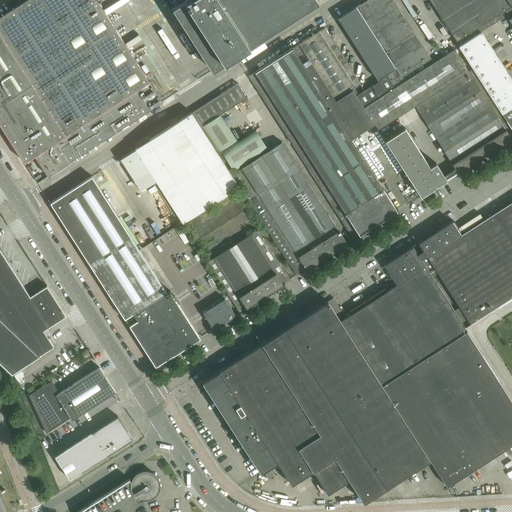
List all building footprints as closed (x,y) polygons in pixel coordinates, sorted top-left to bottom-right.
[(25,0),(0,16),(0,124),(24,162),(34,155),(48,176),(163,103),(96,0),(25,0)] [(319,2),(317,0),(167,0),(212,71),(319,2)] [(430,58),(393,0),(366,0),(356,7),(357,8),(395,69),(395,70),(386,75),(387,77),(394,88),(404,81),(402,77),(430,58)] [(511,0),(429,0),(459,46),(481,32),(506,15),(511,11),(511,0)] [(395,69),(357,8),(356,7),(338,18),(377,80),(395,69)] [(298,44),(299,44),(335,100),(352,89),(360,84),(324,28),(319,31),(298,44)] [(511,80),(481,32),(459,46),(459,47),(473,69),(496,106),(502,114),(507,122),(511,130),(511,80)] [(138,58),(149,54),(146,44),(135,48),(138,58)] [(397,211),(351,139),(357,135),(356,134),(335,100),(299,44),(292,48),(279,57),(255,72),(249,77),(353,239),(359,235),(360,236),(397,211)] [(415,106),(468,71),(454,50),(433,63),(433,62),(404,81),(394,88),(364,107),(373,123),(378,129),(389,122),(415,106)] [(511,130),(507,122),(502,114),(496,106),(473,69),(469,72),(468,71),(415,106),(458,173),(511,137),(511,130)] [(356,96),(364,107),(394,88),(387,77),(356,96)] [(220,115),(247,98),(237,83),(192,112),(202,127),(220,115)] [(356,134),(373,123),(364,107),(356,96),(352,89),(335,100),(356,134)] [(201,128),(191,113),(135,149),(136,149),(121,159),(134,180),(149,170),(156,180),(183,222),(239,186),(231,175),(218,154),(201,128)] [(237,142),(220,115),(202,127),(201,128),(218,154),(237,142)] [(430,167),(405,128),(385,140),(421,196),(447,180),(436,163),(430,167)] [(268,151),(255,130),(237,142),(218,154),(231,175),(268,151)] [(339,231),(308,183),(281,142),(268,151),(231,175),(296,276),(306,270),(324,259),(322,256),(328,253),(329,255),(347,244),(340,233),(341,232),(340,230),(339,231)] [(166,293),(92,176),(51,203),(156,367),(157,366),(157,365),(171,356),(171,357),(200,338),(171,293),(172,293),(170,290),(166,293)] [(189,222),(200,239),(248,208),(236,191),(189,222)] [(511,202),(493,214),(511,242),(511,202)] [(382,386),(467,331),(467,330),(465,327),(511,297),(511,242),(493,214),(461,235),(452,221),(418,243),(413,247),(403,253),(399,256),(384,265),(396,285),(340,321),(328,301),(284,329),(386,488),(430,460),(382,386)] [(290,280),(257,230),(207,262),(239,312),(246,308),(248,307),(282,285),(284,284),(290,280)] [(30,296),(9,264),(0,249),(0,362),(12,374),(54,346),(44,330),(66,316),(47,286),(30,296)] [(224,298),(214,305),(225,322),(235,315),(224,298)] [(225,322),(214,305),(203,312),(214,329),(225,322)] [(386,488),(284,329),(202,382),(221,411),(220,411),(222,415),(223,414),(261,473),(264,471),(266,474),(274,469),(272,466),(277,463),(292,485),(313,471),(328,494),(349,480),(364,502),(386,488)] [(382,386),(430,460),(447,487),(511,444),(511,401),(467,331),(382,386)] [(46,432),(46,433),(70,418),(72,420),(115,392),(99,367),(57,394),(49,383),(29,396),(30,396),(33,405),(34,406),(38,414),(37,414),(38,415),(42,423),(42,424),(46,432)] [(117,393),(98,405),(102,412),(122,400),(117,393)] [(132,439),(117,416),(54,456),(69,479),(132,439)] [(129,479),(78,511),(77,511),(150,511),(143,500),(141,499),(140,499),(139,498),(138,498),(137,497),(136,496),(135,495),(134,494),(133,493),(133,492),(132,491),(132,490),(131,489),(131,487),(131,486),(131,485),(131,483),(131,482),(129,479)]
